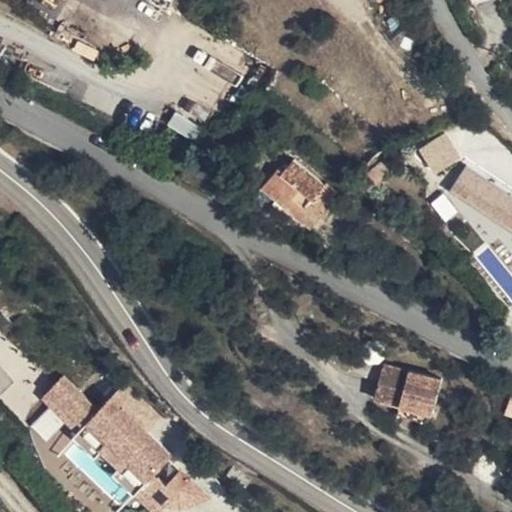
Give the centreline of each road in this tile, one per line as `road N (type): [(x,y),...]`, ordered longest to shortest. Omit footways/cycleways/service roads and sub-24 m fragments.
road 1 (residential): [(0,91),(399,313),(511,361)]
road 2 (secondary): [(364,511),(198,400),(87,243),(0,163)]
road 3 (residential): [(511,125),(437,0)]
